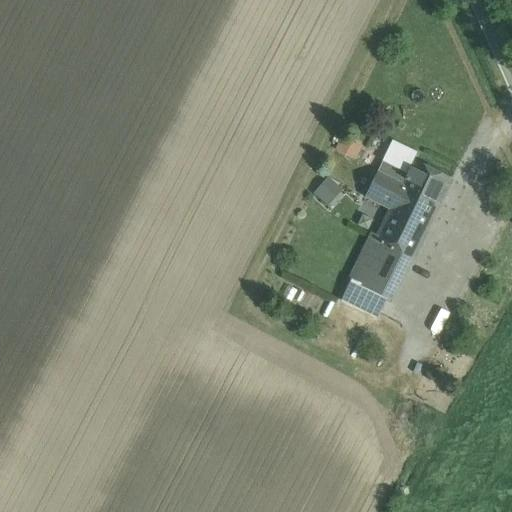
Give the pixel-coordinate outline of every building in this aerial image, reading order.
[(351,143),(342,138),(336,150),(346,155),(351,143)] [(450,180),(414,162),(408,173),(383,161),(366,197),(391,209),(389,213),(424,233),(450,180)] [(329,175),(314,191),(329,205),(344,189),(329,175)] [(424,233),(389,213),(376,239),(412,257),(424,233)] [(396,288),(412,257),(376,239),(372,236),(364,254),(375,260),(368,274),(396,288)] [(375,260),(364,254),(351,280),(362,285),(368,274),(375,260)] [(396,288),(368,274),(362,285),(387,297),(391,300),(396,288)] [(362,285),(351,280),(342,299),(377,317),(387,297),(362,285)] [(304,313),(317,315),(320,298),(302,294),(301,301),(306,302),(304,313)]
